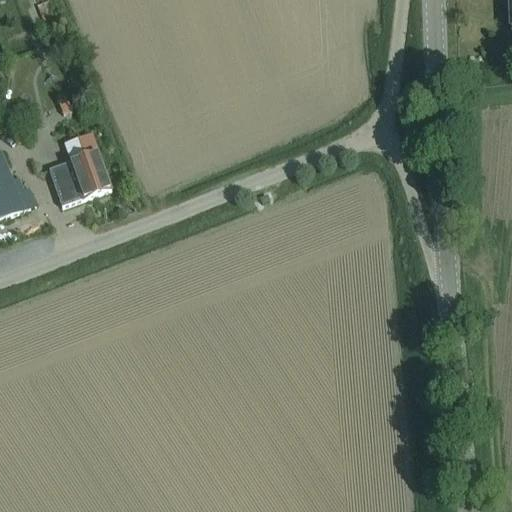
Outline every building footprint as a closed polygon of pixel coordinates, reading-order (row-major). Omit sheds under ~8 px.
[(96,120),(100,133),(112,130),(109,117),(96,120)] [(63,147),(71,167),(49,175),(63,212),(112,195),(90,137),(63,147)] [(122,178),(119,137),(102,138),(106,180),(122,178)] [(0,224),(36,210),(29,192),(18,197),(0,155),(0,224)] [(0,273),(35,259),(30,246),(0,257),(0,273)]
